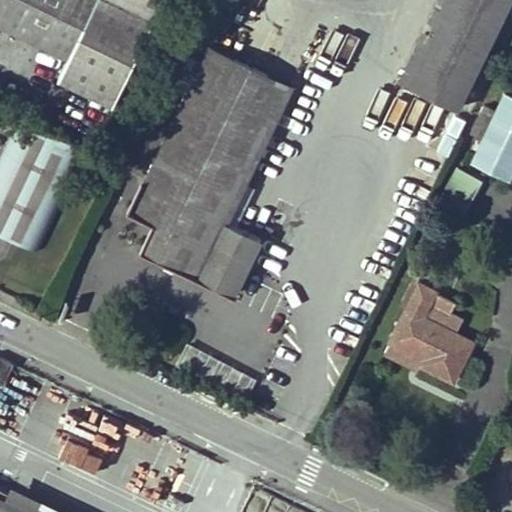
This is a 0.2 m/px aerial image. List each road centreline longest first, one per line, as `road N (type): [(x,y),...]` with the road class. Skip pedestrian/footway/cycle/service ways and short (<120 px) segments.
road 1 (unclassified): [(0,323),(408,511)]
road 2 (residential): [(511,304),(450,511)]
road 3 (unknown): [(0,446),(119,511)]
